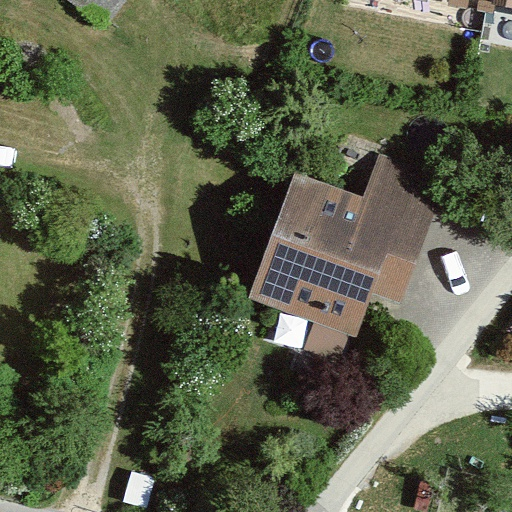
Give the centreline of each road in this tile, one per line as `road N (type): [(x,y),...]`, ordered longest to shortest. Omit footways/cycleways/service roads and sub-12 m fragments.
road 1 (residential): [(332,511),(435,376),(511,385)]
road 2 (track): [(435,376),(511,280)]
